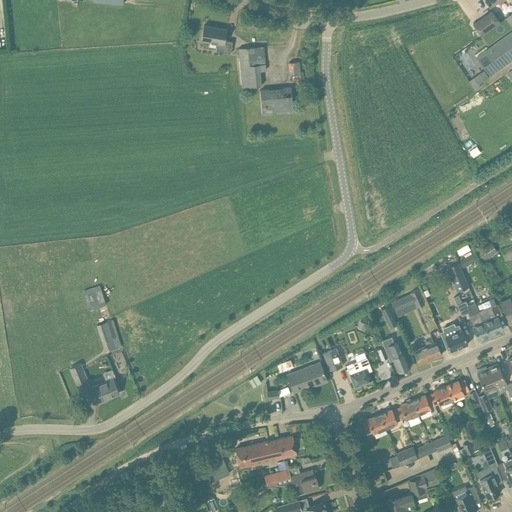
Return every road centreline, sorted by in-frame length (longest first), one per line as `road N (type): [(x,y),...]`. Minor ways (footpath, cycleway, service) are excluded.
road 1 (unclassified): [(0,432),(108,426),(183,375),(213,343),(346,255),(352,240),(325,76),(327,18)]
road 2 (residential): [(335,412),(511,338)]
road 3 (track): [(64,511),(146,455),(229,429)]
